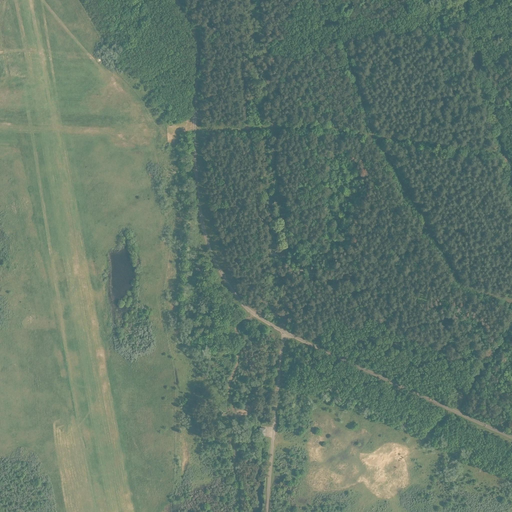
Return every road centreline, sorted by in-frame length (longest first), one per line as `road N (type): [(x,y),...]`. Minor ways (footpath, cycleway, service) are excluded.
road 1 (unknown): [(241,511),(228,388),(239,350),(235,328),(261,310),(264,298),(240,0)]
road 2 (track): [(507,152),(330,127),(195,126)]
road 3 (track): [(271,125),(283,333)]
